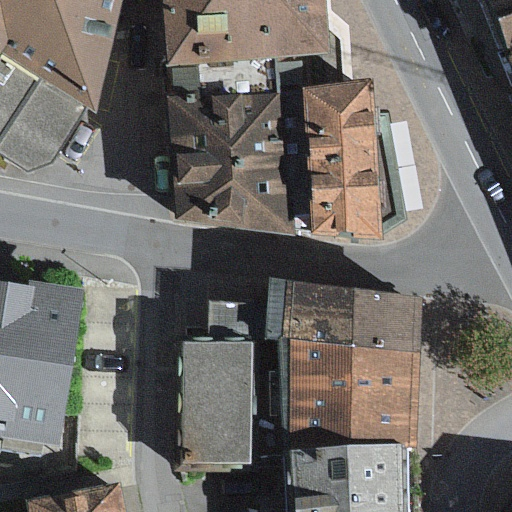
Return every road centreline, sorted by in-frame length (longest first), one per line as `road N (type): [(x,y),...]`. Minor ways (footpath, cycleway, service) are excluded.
road 1 (residential): [(146,244),(422,279),(511,243)]
road 2 (residential): [(155,511),(154,292),(146,244)]
road 3 (tertiary): [(511,239),(393,0)]
road 4 (residential): [(0,213),(146,244)]
